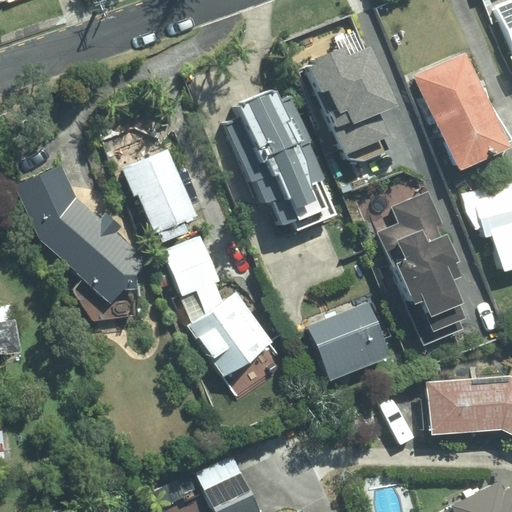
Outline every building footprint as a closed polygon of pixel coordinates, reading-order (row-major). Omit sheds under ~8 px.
[(511,0),(504,0),(493,5),(511,50),(511,0)] [(313,78),(330,122),(381,102),(361,50),(326,64),(330,72),(313,78)] [(453,168),(481,155),(489,184),(466,191),(479,237),(489,234),(499,269),(511,265),(511,184),(501,146),(504,145),(462,51),(410,75),(453,168)] [(237,116),(223,122),(246,180),(251,178),(260,201),(265,199),(275,224),(288,219),(292,228),(333,211),(286,97),(276,101),(270,86),(231,101),(237,116)] [(193,218),(165,148),(147,155),(144,148),(117,159),(148,232),(152,230),(156,241),(182,230),(179,223),(193,218)] [(142,258),(74,196),(60,168),(16,185),(36,238),(104,300),(142,258)] [(395,223),(374,231),(403,302),(413,298),(426,330),(460,317),(444,278),(452,274),(447,262),(451,260),(440,232),(435,234),(432,224),(437,222),(424,191),(388,205),(395,223)] [(234,291),(222,299),(197,235),(161,248),(179,294),(192,289),(201,313),(184,326),(218,375),(268,341),(234,291)] [(365,301),(304,325),(325,379),(386,355),(365,301)] [(0,351),(14,349),(9,319),(0,320),(0,351)] [(425,433),(495,428),(511,436),(511,378),(505,375),(422,380),(425,433)] [(300,511),(299,509),(293,511),(278,511),(277,509),(271,511),(257,511),(237,472),(201,490),(212,511),(300,511)] [(511,511),(511,481),(497,489),(492,480),(445,503),(449,511),(511,511)]
